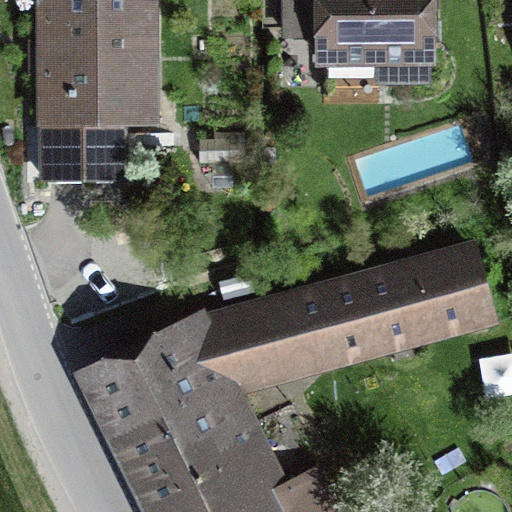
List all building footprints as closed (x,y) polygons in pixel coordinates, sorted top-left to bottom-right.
[(121,133),(144,133),(144,0),(33,0),(35,183),(122,182),(121,133)] [(293,0),(293,80),(426,81),(426,0),(293,0)] [(204,325),(234,384),(490,314),(473,251),(204,325)] [(234,384),(204,325),(98,378),(164,511),(241,511),(286,490),(285,487),(234,384)] [(285,487),(286,490),(295,507),(283,511),(335,511),(315,472),(285,487)]
